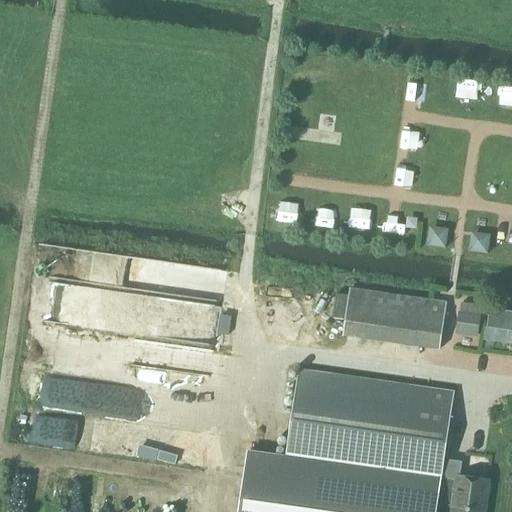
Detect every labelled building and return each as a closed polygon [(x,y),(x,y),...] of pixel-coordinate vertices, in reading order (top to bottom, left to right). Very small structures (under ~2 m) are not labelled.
[(426,243),(443,246),(446,228),(428,226),(426,243)] [(468,251),(486,253),(488,234),(470,231),(468,251)] [(438,351),(445,303),(349,290),(343,338),(438,351)] [(511,310),(485,307),(478,349),(511,353),(511,310)] [(479,317),(457,314),(454,333),(476,335),(479,317)] [(486,504),(489,483),(457,478),(459,462),(444,460),(453,393),(299,372),(287,458),(248,452),(239,511),(436,511),(439,494),(446,495),(444,504),(447,508),(453,508),(452,511),(484,511),(485,511),(483,511),(484,504),(486,504)]
